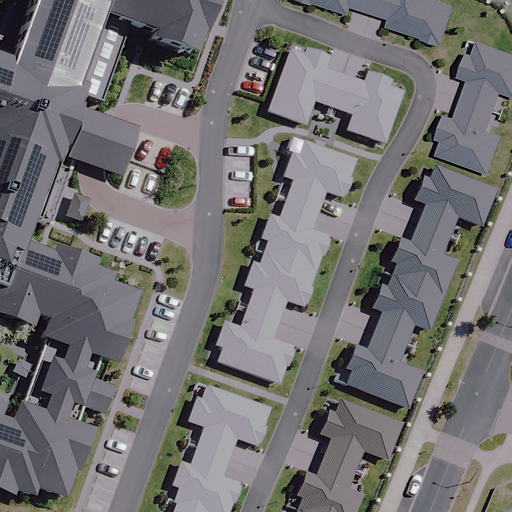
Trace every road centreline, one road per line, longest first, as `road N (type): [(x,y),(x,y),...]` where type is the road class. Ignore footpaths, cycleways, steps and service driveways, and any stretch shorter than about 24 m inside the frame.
road 1 (residential): [(251,7),(406,61),(427,90),(371,199),(252,511)]
road 2 (residential): [(123,511),(201,286),(213,128),(251,7)]
road 3 (residential): [(429,511),(475,398)]
